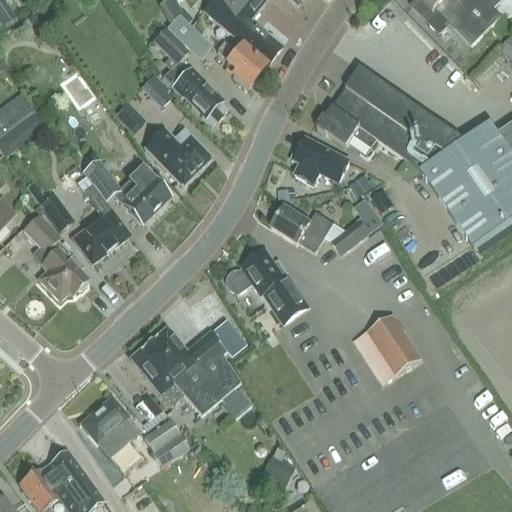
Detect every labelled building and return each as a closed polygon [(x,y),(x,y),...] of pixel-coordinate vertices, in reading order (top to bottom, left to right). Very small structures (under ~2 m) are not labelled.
[(266,69),(281,52),(248,24),(268,0),(215,0),(203,15),(266,69)] [(284,0),(296,11),(297,9),(294,5),(298,0),(284,0)] [(511,0),(417,0),(419,1),(411,9),(440,39),(450,29),(470,50),(502,20),(494,12),(499,7),(503,13),(511,6),(511,0)] [(0,4),(0,21),(5,30),(17,21),(5,2),(0,4)] [(511,6),(503,13),(508,21),(511,17),(511,6)] [(199,63),(210,50),(178,21),(173,26),(167,33),(199,63)] [(220,108),(223,105),(199,81),(198,82),(190,73),(185,77),(176,68),(187,57),(165,35),(153,47),(168,62),(163,67),(169,73),(161,82),(210,131),(214,127),(216,129),(223,121),(222,120),(227,115),(220,108)] [(511,61),(511,40),(501,50),(511,61)] [(247,94),(265,72),(240,51),(235,58),(223,48),(216,57),(228,67),(225,70),(235,78),(232,81),(247,94)] [(470,145),(467,143),(466,143),(359,71),(318,132),(346,151),(353,140),(374,154),(378,148),(375,146),(377,144),(416,171),(470,145)] [(86,84),(78,90),(86,102),(95,96),(86,84)] [(164,89),(151,102),(161,112),(174,99),(164,89)] [(144,125),(125,109),(114,121),(133,138),(144,125)] [(421,174),(473,252),(511,225),(511,129),(498,139),(490,127),(467,143),(470,145),(416,171),(421,174)] [(0,140),(0,157),(2,161),(23,145),(13,131),(5,136),(0,140)] [(212,163),(189,140),(183,133),(173,142),(164,133),(144,153),(182,192),(212,163)] [(338,187),(349,167),(336,161),(337,159),(307,143),(301,154),(296,152),(290,164),(299,169),(294,179),(315,190),(321,178),(338,187)] [(141,174),(130,185),(121,194),(99,164),(82,176),(92,190),(105,206),(112,200),(120,208),(142,230),(171,202),(150,180),(148,181),(141,174)] [(363,179),(349,189),(357,200),(371,191),(363,179)] [(0,233),(14,219),(0,204),(0,195),(5,191),(0,185),(0,233)] [(103,207),(105,206),(92,190),(82,198),(101,222),(99,223),(72,244),(91,269),(128,240),(103,207)] [(287,192),(277,193),(278,203),(288,202),(287,192)] [(42,216),(57,238),(66,231),(74,226),(63,211),(55,199),(39,211),(42,216)] [(316,258),(334,228),(316,216),(310,226),(285,210),(271,232),(299,249),(300,248),(316,258)] [(68,257),(56,245),(60,241),(39,220),(23,235),(38,252),(32,258),(45,278),(38,284),(59,306),(69,296),(72,299),(88,284),(65,260),(68,257)] [(342,261),(370,240),(359,225),(330,246),(342,261)] [(283,328),(309,311),(289,280),(285,283),(266,254),(241,271),(243,273),(240,274),(236,274),(231,276),(228,279),(226,284),(226,289),(228,293),(232,296),(236,297),(237,299),(253,289),(261,300),(263,298),(283,328)] [(382,389),(421,363),(392,320),(354,345),(382,389)] [(166,331),(129,362),(170,412),(183,401),(201,422),(227,400),(229,402),(219,411),(233,425),(252,409),(239,394),(236,397),(233,394),(240,388),(223,361),(222,360),(226,356),(230,361),(246,348),(226,324),(210,337),(209,335),(186,355),(166,331)] [(112,402),(79,430),(97,451),(98,450),(109,462),(128,445),(129,446),(140,437),(128,424),(130,423),(112,402)] [(135,425),(141,435),(162,423),(156,414),(135,425)] [(160,473),(189,454),(169,425),(143,443),(153,458),(151,459),(160,473)] [(63,511),(94,511),(102,507),(67,457),(40,477),(38,475),(18,490),(34,511),(48,511),(57,504),(63,511)] [(272,489),(283,494),(293,472),(282,467),(272,489)] [(11,511),(4,501),(0,503),(0,511),(11,511)]
